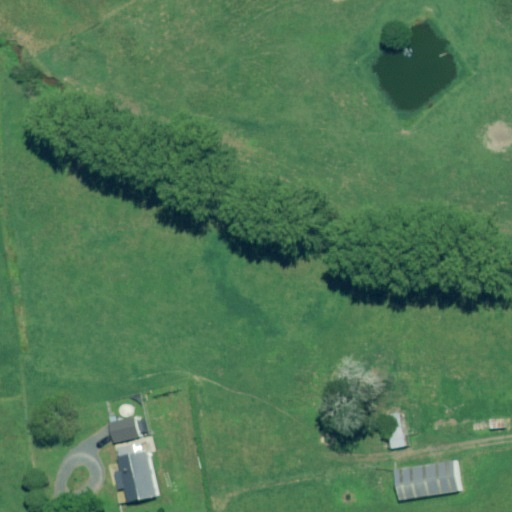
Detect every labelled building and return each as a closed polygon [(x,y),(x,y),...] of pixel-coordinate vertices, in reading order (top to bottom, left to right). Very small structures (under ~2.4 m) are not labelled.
[(137,404),(123,407),(125,419),(139,415),(137,404)] [(414,447),(409,413),(392,415),(397,449),(414,447)] [(148,437),(145,419),(117,424),(120,442),(148,437)] [(511,429),(511,419),(495,420),(495,429),(511,429)] [(165,496),(153,443),(123,449),(127,471),(121,472),(124,490),(131,489),(134,503),(165,496)] [(466,492),(461,462),(400,471),(404,500),(466,492)]
